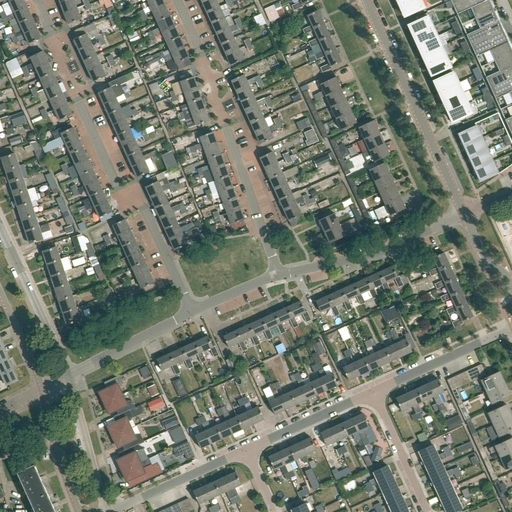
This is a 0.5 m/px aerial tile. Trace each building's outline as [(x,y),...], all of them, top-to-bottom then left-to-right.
[(14,13),(27,7),(23,0),(14,0),(9,2),(14,13)] [(64,13),(76,8),(73,0),(66,0),(59,3),(64,13)] [(152,12),(165,6),(161,0),(149,0),(147,1),(152,12)] [(206,13),(219,7),(215,0),(207,0),(202,2),(206,13)] [(299,0),(300,2),(291,6),(294,11),(303,7),(303,5),(313,0),(312,0),(299,0)] [(420,0),(414,0),(400,6),(400,7),(399,8),(403,17),(418,11),(419,14),(421,13),(425,11),(420,0)] [(457,15),(470,9),(475,19),(494,10),(492,7),(494,7),(492,2),(490,3),(488,0),(459,0),(452,4),(453,7),(457,15)] [(157,22),(169,16),(165,6),(152,12),(157,22)] [(19,23),(31,17),(27,7),(14,13),(7,16),(1,18),(2,19),(4,23),(9,21),(16,18),(19,23)] [(224,18),(224,17),(219,7),(206,13),(211,23),(224,18)] [(76,8),(64,13),(68,25),(81,20),(76,8)] [(471,46),(503,32),(496,16),(498,15),(496,11),(494,12),(494,10),(475,19),(480,29),(466,35),(471,46)] [(313,29),(324,24),(318,11),(307,16),(311,26),(302,30),(305,35),(314,31),(313,29)] [(115,13),(107,16),(110,24),(118,20),(115,13)] [(258,27),(266,24),(261,13),(253,17),(258,27)] [(413,36),(433,27),(426,14),(422,16),(420,17),(422,20),(407,27),(411,36),(413,35),(413,36)] [(162,32),(174,27),(169,16),(157,22),(162,32)] [(24,33),(36,28),(31,17),(19,23),(21,29),(14,32),(10,34),(12,39),(17,36),(24,33)] [(216,34),(229,28),(224,18),(211,23),(216,34)] [(13,29),(18,24),(14,19),(9,24),(13,29)] [(453,30),(459,27),(456,22),(451,24),(453,30)] [(319,41),(330,36),(324,24),(313,29),(314,31),(317,38),(308,43),(310,47),(319,43),(319,41)] [(166,43),(179,37),(174,27),(162,32),(166,43)] [(418,46),(437,37),(433,27),(413,36),(414,37),(413,38),(415,43),(416,42),(418,46)] [(459,27),(453,30),(456,35),(461,33),(459,27)] [(36,28),(24,33),(28,44),(41,39),(36,28)] [(216,34),(221,44),(233,39),(229,28),(216,34)] [(133,32),(127,36),(131,45),(138,42),(133,32)] [(494,61),(511,53),(511,50),(511,49),(511,47),(511,45),(509,46),(503,32),(471,46),(476,57),(490,51),(494,61)] [(98,42),(103,39),(101,34),(89,40),(86,34),(73,40),(78,51),(91,45),(98,42)] [(324,54),(335,49),(330,36),(319,41),(319,43),(323,51),(314,55),(316,60),(325,56),(324,54)] [(171,53),(184,48),(179,37),(166,43),(171,53)] [(422,56),(442,47),(437,37),(418,46),(418,47),(417,48),(419,52),(420,52),(422,56)] [(226,55),(238,49),(233,39),(221,44),(226,55)] [(462,49),(468,47),(465,41),(460,44),(462,49)] [(310,47),(314,55),(323,51),(319,43),(310,47)] [(83,61),(96,55),(91,45),(78,51),(83,61)] [(427,66),(446,57),(442,47),(422,56),(423,57),(421,58),(424,62),(425,62),(427,66)] [(468,47),(462,49),(465,55),(470,52),(468,47)] [(164,57),(159,59),(161,64),(166,62),(174,59),(176,64),(189,58),(184,48),(171,53),(164,57)] [(238,49),(226,55),(231,66),(243,60),(238,49)] [(324,54),(325,56),(329,64),(320,68),(322,73),(332,69),(331,67),(341,62),(335,49),(324,54)] [(35,68),(47,63),(43,52),(30,57),(35,68)] [(490,89),(511,78),(511,53),(494,61),(499,72),(485,78),(490,89)] [(88,71),(100,66),(96,55),(83,61),(88,71)] [(446,73),(452,70),(446,57),(427,66),(427,67),(425,67),(430,77),(444,70),(446,73)] [(40,79),(52,73),(47,63),(35,68),(40,79)] [(100,66),(88,71),(93,82),(105,77),(100,66)] [(474,76),(480,73),(477,68),(472,70),(474,76)] [(439,92),(458,83),(452,70),(446,73),(447,76),(432,83),(436,92),(438,91),(439,92)] [(12,81),(22,78),(20,72),(10,75),(12,81)] [(52,73),(40,79),(44,89),(57,83),(52,73)] [(480,73),(474,76),(477,81),(482,79),(480,73)] [(236,92),(248,86),(243,75),(231,81),(236,92)] [(110,88),(98,93),(103,104),(115,98),(122,95),(124,94),(120,85),(127,82),(125,76),(108,83),(110,88)] [(180,82),(184,93),(197,88),(193,77),(180,82)] [(325,96),(340,89),(335,77),(320,84),(323,91),(314,96),(316,100),(320,98),(325,96)] [(248,86),(255,83),(253,78),(246,81),(248,86)] [(511,78),(490,89),(495,100),(509,93),(511,100),(511,78)] [(44,89),(49,100),(62,94),(57,83),(44,89)] [(443,102),(462,93),(458,83),(439,92),(441,96),(439,97),(441,101),(443,100),(443,102)] [(241,102),(253,96),(248,86),(236,92),(241,102)] [(483,95),(489,93),(486,87),(481,90),(483,95)] [(188,104),(201,99),(197,88),(184,93),(188,104)] [(330,107),(345,100),(340,89),(325,96),(330,107)] [(306,100),(310,98),(306,90),(302,92),(306,100)] [(448,112),(467,103),(462,93),(443,102),(444,103),(442,104),(444,108),(446,108),(448,112)] [(489,93),(483,95),(486,101),(491,98),(489,93)] [(54,110),(67,104),(62,94),(49,100),(54,110)] [(298,94),(291,97),(293,102),(300,99),(298,94)] [(266,103),(271,101),(269,96),(256,102),(253,96),(241,102),(245,113),(258,107),(266,103)] [(108,115),(120,109),(115,98),(103,104),(108,115)] [(205,110),(201,99),(188,104),(192,115),(205,110)] [(335,119),(351,112),(345,100),(330,107),(335,119)] [(180,109),(187,107),(185,101),(178,103),(180,109)] [(26,106),(28,111),(36,108),(34,102),(26,106)] [(311,112),(315,110),(311,102),(307,104),(311,112)] [(467,103),(448,112),(448,113),(446,114),(451,123),(465,116),(467,119),(469,118),(473,117),(467,103)] [(47,113),(41,116),(44,120),(56,115),(59,121),(71,115),(67,104),(54,110),(47,113)] [(160,117),(173,112),(171,105),(158,110),(160,117)] [(250,123),(263,117),(258,107),(245,113),(250,123)] [(112,125),(125,119),(120,109),(108,115),(112,125)] [(205,110),(192,115),(196,126),(209,121),(205,110)] [(351,112),(335,119),(341,130),(356,123),(351,112)] [(316,123),(320,121),(317,113),(312,115),(316,123)] [(3,124),(10,121),(9,115),(1,118),(3,124)] [(255,134),(268,128),(263,117),(250,123),(255,134)] [(299,131),(311,125),(307,118),(296,123),(299,131)] [(117,136),(130,130),(125,119),(112,125),(117,136)] [(363,140),(379,132),(373,121),(358,128),(363,140)] [(268,128),(255,134),(260,144),(273,139),(270,133),(277,130),(277,129),(282,127),(280,122),(275,125),(268,128)] [(323,139),(327,137),(325,132),(322,124),(317,127),(321,135),(323,139)] [(476,126),(456,135),(460,143),(461,142),(463,147),(482,138),(476,126)] [(60,133),(65,144),(78,139),(73,128),(65,131),(64,128),(60,130),(61,133),(60,133)] [(122,146),(134,140),(130,130),(117,136),(122,146)] [(181,148),(179,142),(197,137),(195,130),(170,137),(173,150),(181,148)] [(304,134),(308,141),(305,142),(307,146),(318,141),(313,130),(304,134)] [(363,140),(368,151),(384,144),(379,132),(363,140)] [(204,148),(217,144),(213,133),(200,137),(204,148)] [(22,142),(21,136),(9,140),(11,146),(22,142)] [(482,138),(463,147),(465,151),(464,152),(467,159),(469,159),(469,158),(487,150),(482,138)] [(70,155),(83,149),(78,139),(65,144),(70,155)] [(333,149),(337,147),(334,139),(329,141),(333,149)] [(134,140),(122,146),(127,156),(139,151),(134,140)] [(34,152),(40,150),(36,142),(31,145),(34,152)] [(207,159),(220,155),(217,144),(204,148),(196,151),(190,153),(192,157),(198,155),(200,162),(207,159)] [(384,144),(368,151),(369,151),(362,154),(368,165),(374,162),(389,155),(384,144)] [(75,165),(87,160),(83,149),(70,155),(75,165)] [(37,160),(43,157),(40,150),(34,152),(37,160)] [(338,160),(343,158),(339,150),(335,152),(338,160)] [(487,150),(469,158),(469,159),(471,162),(469,163),(473,171),(474,170),(493,161),(487,150)] [(127,156),(131,167),(144,161),(139,151),(127,156)] [(277,163),(272,152),(260,158),(264,169),(277,163)] [(5,171),(18,167),(14,154),(1,158),(5,171)] [(211,170),(224,165),(220,155),(207,159),(211,170)] [(313,161),(316,168),(331,161),(328,155),(313,161)] [(43,157),(37,160),(41,167),(46,165),(43,157)] [(80,176),(92,170),(87,160),(75,165),(80,176)] [(149,172),(144,162),(144,161),(131,167),(136,178),(149,172)] [(493,161),(474,170),(476,174),(474,175),(478,183),(498,174),(493,161)] [(264,169),(269,179),(282,173),(277,163),(264,169)] [(374,182),(389,175),(384,163),(369,170),(374,182)] [(215,181),(228,176),(224,165),(211,170),(215,181)] [(9,183),(22,179),(18,167),(5,171),(9,183)] [(84,186),(97,180),(92,170),(80,176),(84,186)] [(48,183),(54,181),(50,173),(45,176),(48,183)] [(269,179),(274,190),(287,184),(286,184),(294,181),(299,178),(297,174),(292,176),(284,179),(282,173),(269,179)] [(379,193),(394,186),(389,175),(374,182),(379,193)] [(219,192),(232,187),(228,176),(215,181),(219,192)] [(351,188),(355,186),(351,178),(347,180),(351,188)] [(13,195),(26,191),(22,179),(9,183),(13,195)] [(84,186),(89,197),(102,191),(97,180),(84,186)] [(54,181),(48,183),(51,191),(57,188),(54,181)] [(170,189),(175,187),(173,182),(160,187),(158,181),(145,187),(150,198),(163,192),(162,192),(170,189)] [(192,192),(199,188),(196,183),(189,187),(192,192)] [(274,190),(279,200),(291,194),(287,184),(274,190)] [(384,204),(399,197),(394,186),(379,193),(384,204)] [(223,203),(236,198),(232,187),(219,192),(223,203)] [(30,202),(36,201),(38,200),(34,188),(26,191),(13,195),(17,207),(30,203),(30,202)] [(90,197),(94,207),(107,201),(102,191),(89,197),(90,197)] [(155,208),(167,203),(163,192),(150,198),(155,208)] [(309,199),(307,194),(294,200),(291,194),(279,200),(284,210),(296,205),(303,202),(309,199)] [(59,207),(64,204),(61,197),(55,199),(59,207)] [(316,201),(315,197),(309,200),(309,199),(303,202),(306,206),(316,201)] [(399,197),(384,204),(390,216),(405,209),(399,197)] [(227,213),(240,209),(236,198),(223,203),(227,213)] [(74,199),(66,203),(71,213),(79,209),(74,199)] [(21,219),(34,215),(32,208),(38,206),(36,201),(30,202),(30,203),(17,207),(21,219)] [(94,207),(99,218),(112,212),(107,201),(94,207)] [(172,213),(167,203),(155,208),(160,219),(172,213)] [(64,204),(59,207),(62,214),(67,212),(64,204)] [(201,213),(209,211),(207,204),(200,205),(201,213)] [(291,228),(304,222),(296,205),(284,210),(291,228)] [(335,214),(345,212),(343,206),(334,208),(335,214)] [(351,210),(355,218),(359,216),(356,208),(351,210)] [(240,209),(227,213),(231,225),(244,220),(240,209)] [(190,221),(197,218),(194,212),(187,215),(190,221)] [(164,229),(177,224),(172,213),(160,219),(164,229)] [(323,232),(339,225),(333,214),(318,221),(323,232)] [(25,231),(38,227),(34,215),(21,219),(25,231)] [(67,225),(73,223),(69,216),(64,218),(67,225)] [(117,236),(130,230),(125,219),(112,225),(115,231),(108,234),(102,237),(104,241),(110,239),(113,238),(117,236)] [(360,230),(365,228),(361,220),(356,222),(360,230)] [(48,224),(38,227),(25,231),(29,244),(42,239),(40,233),(50,230),(48,224)] [(182,234),(177,224),(164,229),(169,240),(182,234)] [(339,225),(323,232),(329,244),(344,237),(339,225)] [(71,226),(64,229),(66,235),(73,232),(71,226)] [(182,234),(169,240),(174,250),(174,251),(187,245),(184,239),(198,233),(196,227),(194,228),(189,231),(182,234)] [(122,246),(134,241),(130,230),(117,236),(113,238),(115,243),(119,241),(122,246)] [(240,240),(237,243),(243,251),(246,248),(240,240)] [(86,251),(91,248),(88,241),(83,244),(86,251)] [(127,257),(139,251),(134,241),(122,246),(127,257)] [(47,264),(60,260),(56,247),(43,251),(47,264)] [(91,248),(86,251),(89,258),(95,255),(91,248)] [(131,267),(144,262),(139,251),(127,257),(131,267)] [(432,258),(437,268),(428,272),(431,276),(439,273),(438,271),(449,266),(443,253),(432,258)] [(223,271),(227,269),(223,258),(218,260),(223,271)] [(51,276),(64,272),(60,260),(47,264),(51,276)] [(95,272),(101,270),(97,260),(91,263),(95,272)] [(410,262),(413,271),(421,269),(419,260),(410,262)] [(136,278),(149,272),(144,262),(131,267),(136,278)] [(384,283),(386,282),(394,279),(398,288),(403,286),(399,276),(397,277),(392,266),(379,272),(384,283)] [(444,284),(455,279),(449,266),(438,271),(439,273),(443,280),(434,284),(436,289),(445,285),(444,284)] [(101,270),(95,272),(100,282),(105,279),(101,270)] [(55,288),(68,284),(64,272),(51,276),(55,288)] [(149,272),(136,278),(141,289),(154,283),(149,272)] [(367,278),(372,289),(374,288),(381,285),(385,294),(390,291),(386,282),(384,283),(379,272),(367,278)] [(354,284),(359,295),(361,294),(369,291),(373,300),(378,297),(374,288),(372,289),(367,278),(354,284)] [(450,296),(461,291),(455,279),(444,284),(445,285),(449,293),(440,297),(442,302),(451,298),(450,296)] [(59,301),(72,296),(68,284),(55,288),(59,301)] [(365,303),(361,294),(359,295),(354,284),(341,290),(346,301),(348,300),(356,296),(360,305),(365,303)] [(107,298),(113,296),(109,288),(104,291),(107,298)] [(352,309),(348,300),(346,301),(341,290),(329,296),(334,307),(335,306),(343,302),(347,311),(352,309)] [(456,309),(467,304),(461,291),(450,296),(451,298),(454,306),(446,310),(448,315),(456,311),(456,309)] [(63,313),(76,309),(72,296),(59,301),(63,313)] [(113,296),(107,298),(110,305),(116,303),(113,296)] [(340,315),(335,306),(334,307),(329,296),(315,302),(320,313),(330,308),(335,317),(340,315)] [(292,318),(294,317),(302,314),(306,323),(311,321),(307,311),(305,312),(300,301),(287,307),(292,318)] [(456,309),(456,311),(460,319),(452,323),(454,328),(459,325),(463,323),(462,322),(473,317),(467,304),(456,309)] [(298,326),(294,317),(292,318),(287,307),(274,313),(279,324),(281,323),(289,320),(293,329),(298,326)] [(393,307),(384,311),(389,321),(398,317),(393,307)] [(76,309),(63,313),(67,325),(80,321),(76,309)] [(285,332),(281,323),(279,324),(274,313),(262,319),(267,330),(268,329),(276,325),(280,334),(285,332)] [(319,328),(324,326),(320,317),(315,319),(319,328)] [(273,338),(268,329),(267,330),(262,319),(249,325),(254,336),(256,335),(264,331),(268,340),(273,338)] [(307,331),(316,326),(313,320),(304,324),(307,331)] [(260,344),(256,335),(254,336),(249,325),(236,331),(241,341),(243,341),(251,337),(255,346),(260,344)] [(415,326),(409,329),(413,339),(420,336),(415,326)] [(394,329),(389,331),(395,344),(401,357),(412,352),(410,349),(414,347),(415,347),(409,333),(408,333),(404,335),(406,339),(399,342),(396,335),(394,329)] [(247,350),(243,341),(241,341),(236,331),(223,337),(228,348),(238,343),(242,352),(247,350)] [(390,362),(401,357),(389,331),(385,333),(381,335),(384,341),(387,339),(391,346),(385,349),(390,362)] [(344,332),(339,335),(344,345),(349,342),(344,332)] [(200,353),(202,352),(209,349),(214,358),(218,355),(214,346),(213,347),(208,336),(195,342),(200,353)] [(206,361),(202,352),(200,353),(195,342),(182,348),(187,359),(189,358),(197,354),(201,363),(206,361)] [(317,356),(325,353),(320,342),(312,345),(317,356)] [(286,351),(282,344),(275,347),(279,354),(286,351)] [(193,367),(189,358),(187,359),(182,348),(169,354),(174,365),(176,364),(184,360),(188,369),(193,367)] [(374,354),(380,366),(390,362),(385,349),(374,354)] [(359,376),(353,363),(350,356),(347,350),(343,352),(345,358),(349,365),(346,367),(343,368),(342,368),(348,381),(359,376)] [(180,373),(176,364),(174,365),(169,354),(156,360),(161,371),(171,366),(175,375),(180,373)] [(369,371),(380,366),(374,354),(364,359),(369,371)] [(235,367),(231,358),(225,361),(229,370),(235,367)] [(1,375),(12,370),(7,359),(0,362),(0,373),(1,374),(1,375)] [(359,376),(369,371),(364,359),(353,363),(359,376)] [(321,378),(327,391),(338,386),(332,373),(326,376),(320,363),(315,365),(318,371),(321,378)] [(476,367),(481,378),(486,375),(481,364),(476,367)] [(476,380),(481,378),(476,367),(471,369),(476,380)] [(144,378),(150,375),(147,368),(141,370),(144,378)] [(471,382),(476,380),(471,369),(466,371),(471,382)] [(0,374),(0,381),(3,380),(6,386),(9,385),(17,381),(12,370),(1,375),(1,374),(0,374)] [(466,384),(471,382),(466,371),(461,373),(466,384)] [(486,392),(504,384),(499,371),(480,380),(486,392)] [(316,395),(311,383),(305,386),(299,372),(294,375),(297,380),(300,388),(306,400),(316,395)] [(461,387),(466,384),(461,373),(456,376),(461,387)] [(104,403),(122,395),(118,388),(123,383),(120,376),(114,379),(116,384),(99,393),(104,403)] [(456,389),(461,387),(456,376),(451,378),(456,389)] [(316,395),(327,391),(321,378),(311,383),(316,395)] [(451,391),(456,389),(451,378),(446,380),(451,391)] [(173,382),(179,397),(187,394),(180,379),(173,382)] [(439,410),(440,411),(445,409),(438,394),(444,392),(438,379),(427,384),(433,397),(436,404),(439,410)] [(276,390),(273,384),(268,386),(274,399),(268,402),(274,415),(285,410),(279,397),(276,390)] [(427,384),(417,389),(423,401),(433,397),(427,384)] [(504,384),(486,392),(489,399),(484,402),(486,406),(491,404),(510,396),(504,384)] [(151,397),(158,394),(154,385),(147,388),(151,397)] [(295,405),(306,400),(300,388),(290,392),(295,405)] [(417,404),(423,401),(417,389),(406,394),(412,406),(415,413),(418,419),(423,417),(420,412),(421,412),(417,404)] [(456,389),(451,391),(456,401),(460,399),(456,389)] [(285,410),(295,405),(290,392),(279,397),(285,410)] [(401,411),(412,406),(406,394),(396,399),(401,411)] [(129,410),(135,408),(131,401),(125,401),(122,395),(104,403),(108,413),(126,405),(128,410),(128,411),(129,410)] [(151,411),(164,406),(160,398),(147,404),(151,411)] [(492,425),(511,416),(506,404),(487,413),(492,425)] [(247,412),(253,424),(264,419),(258,407),(247,412)] [(464,420),(469,418),(464,408),(459,410),(464,420)] [(132,417),(129,410),(128,411),(128,410),(123,413),(125,418),(108,426),(113,437),(131,429),(128,422),(132,417)] [(242,429),(253,424),(247,412),(237,417),(242,429)] [(364,444),(364,446),(369,444),(363,429),(368,426),(363,414),(352,419),(358,431),(361,439),(364,444)] [(221,439),(216,426),(209,429),(206,422),(204,416),(199,418),(202,424),(205,431),(211,444),(221,439)] [(511,417),(511,416),(492,425),(498,437),(511,430),(511,417)] [(169,428),(176,425),(173,417),(166,420),(169,428)] [(232,434),(242,429),(237,417),(226,421),(232,434)] [(451,427),(461,422),(458,417),(448,421),(451,427)] [(469,418),(464,420),(469,431),(474,429),(469,418)] [(347,436),(358,431),(352,419),(341,424),(347,436)] [(221,439),(232,434),(226,421),(216,426),(221,439)] [(337,441),(347,436),(341,424),(331,428),(337,441)] [(175,445),(185,441),(179,427),(169,431),(175,445)] [(326,446),(337,441),(331,428),(320,433),(326,446)] [(138,444),(144,442),(140,435),(134,435),(131,429),(113,437),(117,447),(135,439),(137,444),(138,444)] [(200,448),(211,444),(205,431),(194,436),(200,448)] [(478,450),(483,448),(478,437),(473,439),(478,450)] [(500,458),(511,452),(511,437),(488,448),(491,454),(497,452),(500,458)] [(300,443),(305,455),(316,450),(310,438),(300,443)] [(172,449),(176,457),(184,454),(187,460),(194,457),(187,442),(172,449)] [(295,460),(305,455),(300,443),(289,448),(295,460)] [(141,451),(138,444),(137,444),(132,447),(134,452),(117,460),(122,471),(140,463),(137,456),(141,451)] [(366,453),(362,445),(357,448),(361,456),(366,453)] [(437,456),(432,445),(419,451),(424,462),(437,456)] [(279,452),(290,478),(295,476),(289,463),(295,460),(289,448),(279,452)] [(483,448),(478,450),(483,460),(487,458),(483,448)] [(429,473),(442,467),(439,461),(453,455),(450,450),(445,452),(437,456),(424,462),(429,473)] [(279,452),(268,457),(274,470),(280,467),(286,480),(290,478),(279,452)] [(511,452),(500,458),(505,470),(511,466),(511,452)] [(367,455),(363,457),(367,466),(371,464),(367,455)] [(137,485),(163,474),(158,463),(152,466),(151,465),(142,468),(140,463),(122,471),(126,481),(134,478),(137,485)] [(24,489),(30,503),(48,495),(42,482),(40,478),(35,466),(17,474),(23,487),(24,489)] [(369,482),(364,485),(366,489),(372,486),(378,483),(395,475),(395,474),(391,476),(387,466),(373,472),(374,473),(376,478),(369,481),(369,482)] [(434,483),(446,477),(453,474),(459,471),(457,467),(444,473),(442,467),(429,473),(434,483)] [(492,480),(496,478),(492,467),(487,469),(492,480)] [(224,477),(236,503),(241,501),(238,495),(234,488),(241,485),(235,472),(224,477)] [(395,475),(378,483),(383,493),(397,487),(393,478),(396,477),(395,475)] [(232,505),(236,503),(224,477),(214,482),(220,495),(226,492),(232,505)] [(451,488),(446,477),(434,483),(439,494),(451,488)] [(496,478),(492,480),(496,490),(501,488),(496,478)] [(345,494),(357,488),(353,479),(340,485),(345,494)] [(209,499),(220,495),(214,482),(203,487),(209,499)] [(289,485),(276,491),(279,500),(293,494),(289,485)] [(303,497),(310,494),(306,485),(302,487),(303,490),(300,491),(303,497)] [(475,490),(480,498),(489,494),(485,485),(475,490)] [(209,499),(203,487),(193,492),(198,504),(204,502),(208,509),(209,511),(215,511),(213,506),(212,507),(209,499)] [(397,487),(383,493),(388,504),(405,496),(404,495),(401,496),(397,487)] [(443,504),(456,498),(451,488),(439,494),(443,504)] [(55,511),(54,509),(52,504),(48,495),(30,503),(34,511),(55,511)] [(405,496),(388,504),(391,511),(398,511),(406,508),(402,499),(405,498),(405,496)] [(504,507),(509,505),(505,497),(500,499),(504,507)] [(188,511),(189,511),(193,509),(188,498),(183,500),(188,511)] [(456,498),(443,504),(447,511),(454,511),(461,509),(456,498)] [(181,511),(186,511),(188,511),(183,500),(178,503),(181,511)] [(176,511),(181,511),(178,503),(173,505),(176,511)]
